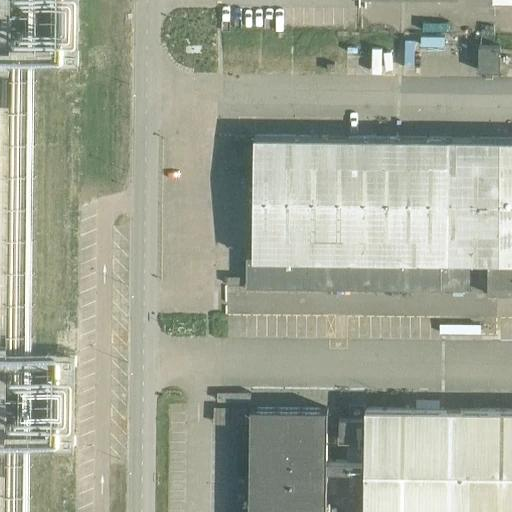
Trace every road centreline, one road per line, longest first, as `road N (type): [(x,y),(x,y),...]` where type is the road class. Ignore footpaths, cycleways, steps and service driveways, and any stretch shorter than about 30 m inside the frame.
road 1 (unknown): [(147,293),(511,294)]
road 2 (unknown): [(150,73),(511,77)]
road 3 (unknown): [(193,354),(511,356)]
road 4 (unknown): [(193,354),(194,511)]
